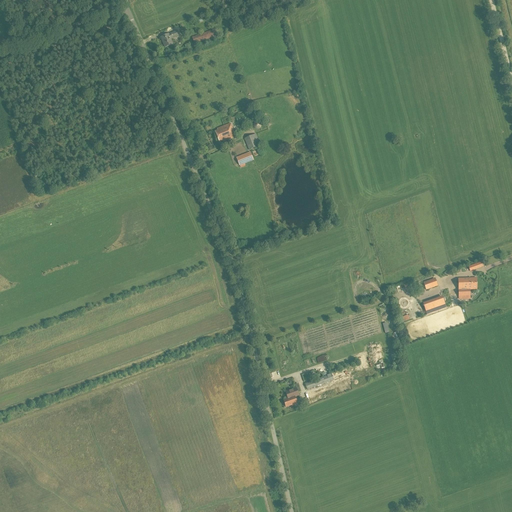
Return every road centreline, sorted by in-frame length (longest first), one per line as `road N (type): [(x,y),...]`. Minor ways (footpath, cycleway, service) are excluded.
road 1 (unclassified): [(293,511),(231,260),(127,7)]
road 2 (unclassified): [(0,48),(127,7)]
